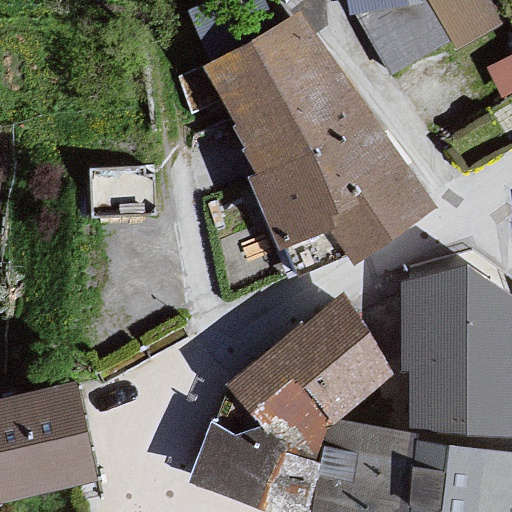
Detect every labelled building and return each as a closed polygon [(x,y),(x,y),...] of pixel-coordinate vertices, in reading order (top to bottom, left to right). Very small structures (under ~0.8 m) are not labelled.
[(348,23),(377,67),(427,34),(409,8),(421,0),(393,0),(397,13),(348,23)] [(441,207),(300,24),(189,69),(283,299),(355,261),(441,207)] [(511,293),(481,270),(395,274),(403,439),(511,433),(511,293)] [(215,395),(185,472),(285,511),(316,435),(396,379),(344,305),(215,395)] [(0,507),(97,486),(75,385),(0,401),(0,507)] [(511,511),(511,461),(331,432),(306,511),(511,511)]
